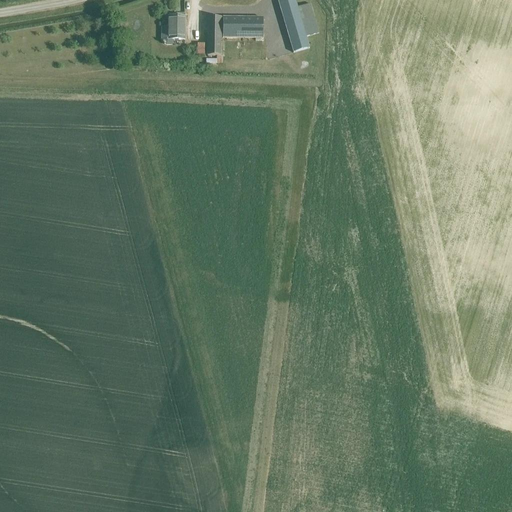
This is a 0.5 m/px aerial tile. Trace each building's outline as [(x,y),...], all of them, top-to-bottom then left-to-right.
[(305,38),(319,34),(310,5),(297,8),(294,0),(277,0),(294,54),(309,49),(305,38)] [(168,41),(185,41),(185,18),(185,15),(176,15),(176,18),(168,18),(168,41)] [(222,18),(222,39),(262,40),(262,19),(222,18)] [(221,57),(221,19),(207,19),(207,57),(221,57)] [(208,58),(208,66),(219,67),(220,59),(208,58)]
